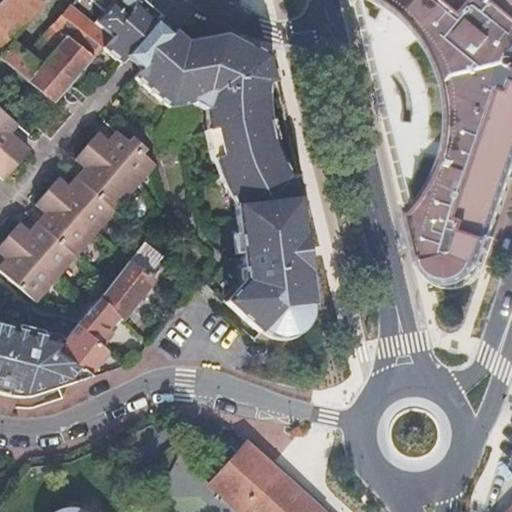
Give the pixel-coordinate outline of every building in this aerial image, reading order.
[(0,0),(0,53),(10,43),(8,41),(44,0),(0,0)] [(110,38),(100,50),(120,66),(125,59),(132,66),(139,72),(133,80),(166,110),(190,107),(204,114),(206,134),(206,135),(214,133),(220,161),(213,163),(213,164),(218,178),(219,181),(224,191),(235,209),(240,257),(246,257),(243,260),(242,263),(243,267),(247,270),(247,271),(242,272),(243,285),(224,307),(258,338),(260,337),(264,340),(268,342),(279,345),(284,344),(289,343),(294,341),(303,335),(306,331),(308,326),(310,321),(311,315),(310,310),(313,309),(307,264),(295,178),(288,179),(281,166),(272,145),(269,145),(265,127),(267,126),(266,110),(266,86),(274,85),(269,59),(254,51),(246,47),(241,57),(227,50),(224,35),(184,42),(179,47),(168,37),(162,32),(155,26),(158,22),(160,20),(147,9),(140,3),(142,0),(87,0),(103,13),(93,25),(110,38)] [(356,0),(357,1),(359,0),(360,0),(372,0),(387,61),(390,64),(398,72),(404,81),(396,86),(399,91),(402,99),(404,108),(404,116),(403,124),(412,125),(410,134),(407,142),(421,206),(409,209),(407,209),(421,267),(423,267),(429,278),(432,281),(442,287),(458,288),(467,285),(471,282),(476,277),(479,273),(480,269),(482,269),(511,179),(511,0),(490,0),(487,1),(485,1),(482,0),(481,0),(356,0)] [(360,0),(359,0),(409,209),(421,206),(407,142),(410,134),(412,125),(403,124),(404,116),(404,108),(402,99),(399,91),(396,86),(404,81),(398,72),(390,64),(387,61),(372,0),(360,0)] [(0,53),(0,60),(52,104),(72,81),(93,58),(100,50),(110,38),(93,25),(69,7),(27,57),(10,43),(0,53)] [(179,47),(184,42),(173,31),(168,37),(179,47)] [(246,47),(224,35),(227,50),(241,57),(246,47)] [(18,127),(0,112),(0,169),(20,146),(9,137),(18,127)] [(214,133),(206,135),(206,134),(204,135),(210,165),(213,164),(213,163),(220,161),(214,133)] [(134,193),(154,169),(142,158),(145,154),(130,140),(126,145),(114,134),(105,144),(95,135),(84,149),(72,161),(82,171),(74,180),(66,189),(56,181),(45,194),(33,206),(43,216),(35,225),(27,234),(17,225),(6,239),(0,244),(0,257),(4,261),(0,265),(0,275),(35,306),(56,282),(75,260),(95,237),(114,215),(134,193)] [(161,260),(142,244),(98,300),(121,321),(151,283),(146,278),(147,277),(146,275),(158,261),(159,262),(161,260)] [(121,321),(98,300),(77,327),(96,344),(100,349),(112,334),(108,330),(116,320),(120,322),(121,321)] [(0,395),(5,397),(7,391),(15,393),(30,397),(31,398),(59,389),(90,378),(86,375),(77,368),(57,353),(63,344),(46,340),(42,334),(39,333),(32,337),(26,335),(9,331),(0,327),(0,395)] [(77,368),(86,375),(89,370),(104,352),(100,349),(96,344),(77,327),(63,344),(57,353),(77,368)] [(93,373),(107,355),(104,352),(89,370),(93,373)] [(221,473),(210,485),(238,510),(275,470),(271,466),(254,451),(247,445),(246,444),(236,455),(221,473)] [(221,473),(236,455),(229,448),(214,466),(221,473)] [(236,511),(321,511),(275,470),(238,510),(236,511)]
